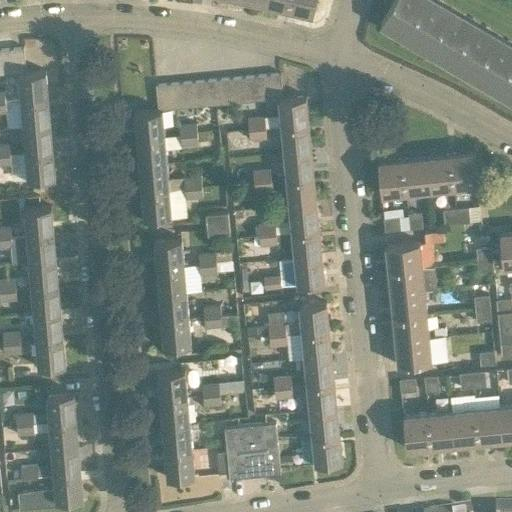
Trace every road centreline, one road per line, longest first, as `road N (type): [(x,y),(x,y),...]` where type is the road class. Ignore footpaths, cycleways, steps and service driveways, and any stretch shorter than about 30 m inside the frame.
road 1 (residential): [(118,511),(75,16)]
road 2 (residential): [(377,490),(333,57)]
road 3 (residential): [(75,16),(196,22),(333,57)]
road 4 (residential): [(333,57),(511,142)]
road 5 (residential): [(377,490),(511,471)]
road 6 (residential): [(247,511),(377,490)]
